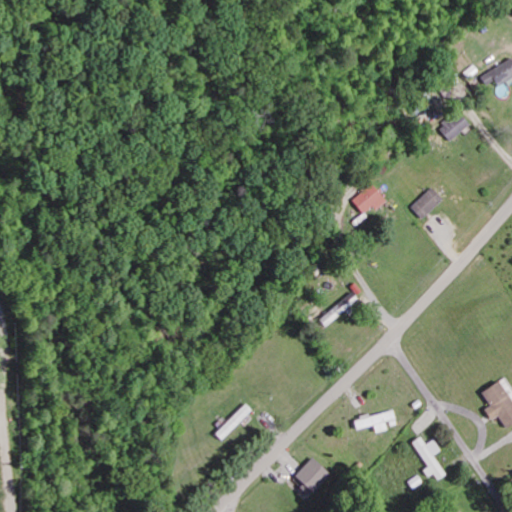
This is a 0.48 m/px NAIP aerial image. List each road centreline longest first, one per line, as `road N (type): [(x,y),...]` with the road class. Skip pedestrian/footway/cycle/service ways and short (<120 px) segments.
road 1 (residential): [(215,511),(511,205)]
road 2 (residential): [(391,337),(511,511)]
road 3 (residential): [(11,511),(0,314)]
